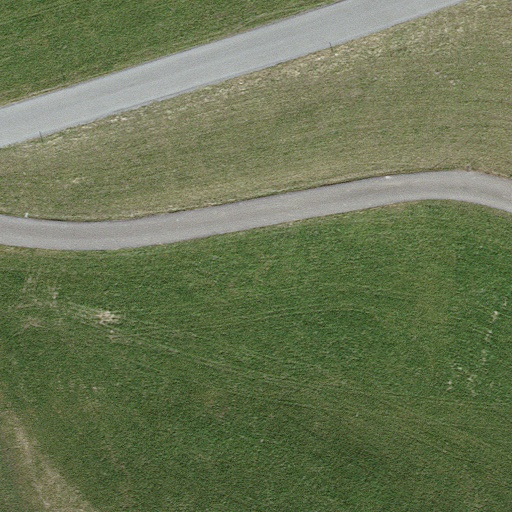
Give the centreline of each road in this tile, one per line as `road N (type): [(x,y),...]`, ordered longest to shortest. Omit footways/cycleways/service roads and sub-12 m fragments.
road 1 (track): [(0,226),(79,243),(338,196),(480,188),(511,201)]
road 2 (unclassified): [(380,0),(0,124)]
